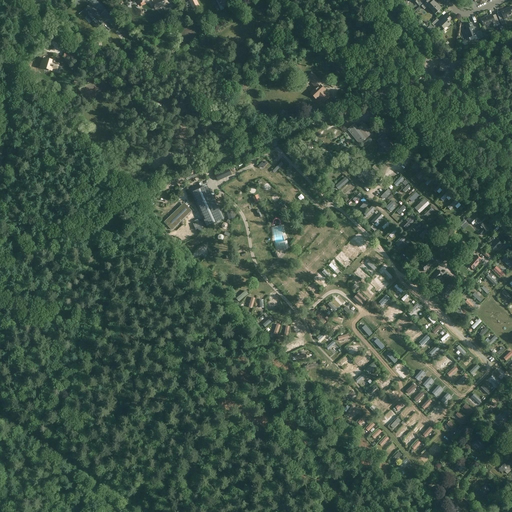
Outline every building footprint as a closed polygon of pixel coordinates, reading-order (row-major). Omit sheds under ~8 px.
[(158,0),(153,2),(156,9),(169,4),(167,0),(158,0)] [(189,0),(194,9),(199,7),(195,0),(189,0)] [(424,4),(423,3),(421,5),(424,9),(428,6),(435,14),(441,8),(434,0),(430,4),(427,1),(424,4)] [(97,12),(90,4),(82,11),(97,28),(107,19),(102,13),(101,14),(98,11),(97,12)] [(501,13),(498,14),(502,24),(505,23),(503,19),(507,17),(507,18),(511,16),(511,15),(511,14),(511,6),(500,11),(501,13)] [(437,19),(432,24),(434,27),(438,23),(444,29),(446,27),(447,28),(451,24),(449,22),(451,19),(447,15),(440,22),(437,19)] [(492,15),(481,19),(483,26),(493,22),(495,27),(496,26),(499,25),(497,19),(494,20),(492,16),(492,15)] [(113,19),(109,23),(114,28),(118,24),(113,19)] [(467,35),(469,38),(476,35),(477,39),(478,40),(481,38),(478,32),(475,33),(471,23),(466,26),(467,29),(464,30),(466,35),(467,35)] [(428,28),(427,28),(434,35),(438,32),(431,25),(428,28)] [(184,45),(190,40),(181,28),(175,32),(184,45)] [(42,62),(41,67),(51,70),(52,69),(57,70),(59,64),(54,62),(54,61),(44,58),(43,62),(42,62)] [(311,73),(303,80),(306,83),(309,80),(317,88),(311,94),(316,99),(318,96),(319,97),(324,92),(324,91),(325,90),(319,85),(322,83),(319,79),(318,80),(311,73)] [(325,91),(324,92),(319,97),(318,97),(324,103),(330,97),(325,91)] [(326,113),(324,107),(323,107),(317,110),(318,114),(319,116),(326,113)] [(292,115),(291,115),(287,112),(284,118),(288,120),(292,115)] [(354,124),(347,130),(359,144),(373,133),(365,123),(358,128),(354,124)] [(125,128),(117,136),(120,139),(128,132),(125,128)] [(388,153),(394,147),(391,144),(392,143),(384,134),(377,141),(388,153)] [(229,168),(214,174),(218,181),(232,175),(229,168)] [(366,169),(357,177),(360,179),(363,177),(366,181),(370,178),(372,176),(366,169)] [(424,175),(426,172),(423,169),(416,177),(419,180),(424,175)] [(397,187),(401,182),(402,183),(404,181),(403,180),(404,179),(401,176),(394,184),(397,187)] [(431,177),(425,184),(427,186),(434,179),(431,177)] [(246,179),(243,181),(247,188),(252,186),(250,182),(247,183),(246,179)] [(233,182),(231,185),(240,192),(243,188),(233,182)] [(351,183),(342,191),(344,194),(353,186),(351,183)] [(387,191),(381,197),(383,199),(390,193),(387,191)] [(204,199),(205,199),(205,200),(208,199),(207,198),(213,195),(215,195),(214,192),(206,196),(205,194),(203,195),(204,197),(203,197),(204,199)] [(416,192),(411,198),(413,200),(419,194),(416,192)] [(362,195),(360,193),(353,200),(355,202),(362,195)] [(446,198),(449,200),(451,198),(448,196),(449,195),(446,193),(440,199),(443,201),(446,198)] [(205,200),(205,201),(208,206),(209,205),(210,205),(211,206),(217,204),(214,198),(215,196),(213,195),(207,198),(208,199),(205,200)] [(399,200),(396,197),(389,203),(392,206),(399,200)] [(451,211),(459,203),(456,199),(447,207),(451,211)] [(424,200),(417,207),(419,209),(426,202),(424,200)] [(210,208),(209,205),(208,206),(207,206),(209,212),(210,211),(211,214),(216,213),(214,208),(217,207),(216,205),(211,207),(211,208),(210,208)] [(397,212),(399,215),(406,208),(403,205),(397,212)] [(368,214),(370,212),(371,213),(375,210),(374,209),(374,208),(372,206),(366,212),(368,214)] [(186,216),(178,208),(175,212),(173,214),(164,222),(172,230),(186,216)] [(235,217),(235,216),(232,208),(226,209),(229,219),(235,217)] [(204,210),(201,211),(198,213),(199,215),(197,216),(199,220),(201,219),(202,221),(204,220),(207,226),(208,225),(209,225),(207,220),(208,219),(207,217),(209,215),(207,211),(205,212),(204,210)] [(373,221),(375,223),(382,216),(380,214),(373,221)] [(408,223),(403,227),(406,229),(417,218),(412,214),(406,221),(408,223)] [(441,214),(438,218),(441,221),(446,225),(449,222),(441,214)] [(467,219),(470,222),(473,225),(474,223),(477,225),(476,226),(478,228),(479,227),(481,230),(478,233),(481,235),(484,232),(484,233),(485,232),(486,232),(487,231),(487,230),(488,229),(482,224),(481,225),(478,223),(480,222),(472,214),(467,219)] [(462,218),(457,223),(461,227),(465,223),(464,222),(465,221),(462,218)] [(419,221),(412,228),(414,230),(418,226),(419,227),(421,226),(420,225),(421,223),(419,221)] [(284,225),(270,227),(275,250),(289,247),(284,225)] [(395,229),(389,236),(391,238),(397,231),(395,229)] [(428,231),(426,229),(419,236),(421,238),(428,231)] [(323,244),(326,240),(318,232),(314,236),(323,244)] [(336,236),(341,241),(340,242),(341,243),(342,242),(343,244),(345,242),(346,241),(339,234),(336,236)] [(363,236),(358,241),(361,244),(366,239),(363,236)] [(309,239),(306,242),(313,250),(316,248),(309,239)] [(396,249),(399,246),(400,247),(402,245),(401,244),(403,241),(401,239),(393,246),(396,249)] [(497,239),(490,247),(495,251),(502,244),(497,239)] [(445,241),(437,249),(442,253),(449,245),(445,241)] [(198,256),(206,248),(203,245),(195,253),(198,256)] [(301,245),(298,248),(304,256),(307,254),(301,245)] [(336,254),(338,251),(330,245),(328,248),(336,254)] [(378,246),(373,251),(375,253),(377,251),(379,249),(381,247),(379,245),(378,246)] [(353,259),(355,256),(350,251),(351,251),(350,249),(349,249),(348,249),(347,248),(345,251),(353,259)] [(399,257),(407,265),(410,261),(401,254),(399,257)] [(345,267),(348,264),(340,256),(337,259),(345,267)] [(475,257),(468,265),(473,269),(480,261),(475,257)] [(428,258),(420,267),(425,271),(433,263),(428,258)] [(372,261),(370,264),(378,271),(380,268),(372,261)] [(393,262),(388,269),(390,271),(396,265),(393,262)] [(339,273),(341,270),(333,264),(331,266),(339,273)] [(502,278),(505,275),(504,274),(502,273),(498,268),(495,271),(502,278)] [(434,284),(438,280),(443,275),(438,270),(429,279),(434,284)] [(368,279),(370,277),(365,271),(362,273),(368,279)] [(272,276),(278,282),(281,279),(275,273),(272,276)] [(497,284),(491,278),(493,276),(491,274),(489,275),(487,273),(485,275),(487,276),(486,277),(494,285),(495,286),(497,284)] [(303,275),(301,277),(307,283),(310,281),(303,275)] [(369,282),(367,284),(374,291),(376,288),(369,282)] [(356,293),(358,291),(356,290),(355,291),(349,283),(347,285),(351,290),(350,292),(351,293),(352,292),(353,293),(355,292),(356,293)] [(449,285),(442,293),(446,297),(454,289),(449,285)] [(311,286),(309,289),(315,295),(317,293),(311,286)] [(481,288),(487,294),(489,292),(483,286),(482,288),(481,288)] [(291,297),(294,295),(287,287),(284,290),(291,297)] [(245,290),(236,298),(239,302),(248,294),(245,290)] [(427,291),(421,297),(423,299),(428,295),(429,293),(427,291)] [(357,294),(353,299),(359,305),(362,301),(364,303),(367,300),(359,292),(357,294)] [(474,293),(472,295),(480,302),(482,300),(478,297),(479,296),(478,295),(477,295),(474,293)] [(340,296),(338,298),(344,304),(346,302),(340,296)] [(275,308),(279,307),(273,297),(270,299),(275,308)] [(298,300),(295,303),(302,310),(304,308),(298,300)] [(330,302),(328,305),(334,312),(337,309),(330,302)] [(343,309),(352,316),(354,314),(346,307),(345,306),(343,309)] [(465,316),(458,309),(455,311),(462,318),(465,316)] [(323,324),(323,325),(326,322),(326,321),(318,314),(316,317),(323,324)] [(338,314),(336,316),(344,322),(346,320),(338,314)] [(271,319),(263,325),(264,327),(273,321),(271,319)] [(313,321),(310,323),(318,331),(320,329),(313,321)] [(477,321),(470,328),(473,330),(480,323),(477,321)] [(298,324),(296,326),(303,334),(306,331),(298,324)] [(482,337),(488,330),(486,328),(479,334),(482,337)] [(388,345),(392,341),(386,335),(382,339),(388,345)] [(470,336),(465,342),(467,344),(473,338),(470,336)] [(491,345),(497,339),(495,336),(493,337),(492,337),(490,339),(491,340),(488,342),(491,345)] [(452,337),(445,344),(447,346),(451,342),(452,343),(454,342),(453,341),(454,339),(452,337)] [(339,347),(348,344),(346,338),(337,341),(339,347)] [(480,343),(473,350),(476,353),(479,349),(480,350),(482,348),(481,347),(482,346),(480,343)] [(503,347),(497,353),(499,355),(505,349),(503,347)] [(341,368),(348,362),(345,359),(339,365),(341,368)] [(377,367),(374,363),(365,370),(368,374),(377,367)] [(472,377),(471,381),(481,385),(482,382),(472,377)] [(367,391),(370,394),(377,387),(375,384),(367,391)] [(383,394),(391,387),(388,384),(380,390),(383,394)] [(483,385),(481,387),(489,395),(491,392),(483,385)] [(413,387),(405,394),(408,397),(416,390),(413,387)] [(355,394),(352,390),(345,397),(348,400),(349,399),(355,394)] [(365,394),(362,397),(368,403),(371,401),(365,394)] [(420,394),(413,401),(417,405),(424,398),(420,394)] [(477,398),(475,400),(482,407),(484,404),(477,398)] [(406,403),(403,400),(395,407),(398,410),(406,403)] [(420,410),(424,413),(432,405),(428,402),(420,410)] [(463,407),(470,414),(473,411),(465,403),(463,407)] [(412,409),(408,406),(401,414),(402,414),(405,417),(412,409)] [(463,422),(466,419),(458,412),(455,415),(463,422)] [(497,419),(502,424),(509,418),(504,412),(497,419)] [(363,416),(357,423),(360,425),(366,418),(363,416)] [(394,429),(401,421),(398,418),(390,426),(394,429)] [(446,424),(454,431),(457,428),(449,421),(446,424)] [(364,434),(372,427),(370,424),(362,431),(364,434)] [(400,435),(408,427),(405,425),(397,433),(400,435)] [(372,436),(374,439),(382,432),(379,429),(371,436),(372,436)] [(425,441),(433,433),(429,429),(421,438),(425,441)] [(379,443),(382,446),(389,439),(386,436),(379,443)] [(407,444),(412,438),(409,436),(404,442),(407,444)] [(479,438),(474,443),(481,450),(486,444),(479,438)] [(418,440),(411,447),(414,450),(421,443),(418,440)] [(435,442),(433,445),(439,451),(440,449),(442,451),(443,450),(435,442)] [(420,458),(422,459),(428,453),(426,451),(420,458)] [(391,460),(394,462),(401,454),(399,452),(391,460)] [(403,461),(395,468),(398,470),(405,463),(403,461)] [(456,467),(454,469),(457,473),(460,471),(462,473),(467,468),(461,462),(459,465),(458,463),(455,466),(456,467)] [(507,466),(504,463),(498,469),(502,473),(504,471),(507,474),(511,471),(509,469),(511,467),(508,464),(507,466)] [(407,472),(409,474),(415,467),(413,465),(407,472)] [(431,483),(427,486),(430,490),(433,489),(435,491),(442,484),(440,481),(436,484),(435,483),(433,485),(431,483)] [(485,485),(477,493),(482,498),(490,490),(485,485)] [(458,511),(460,511),(453,503),(447,508),(451,511),(458,511)]
